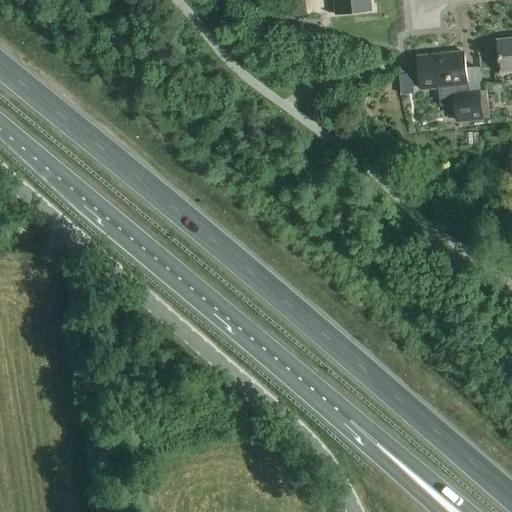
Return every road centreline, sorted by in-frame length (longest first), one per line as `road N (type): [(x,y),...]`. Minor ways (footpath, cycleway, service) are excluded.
road 1 (trunk): [(511,499),(0,68)]
road 2 (unclassified): [(352,511),(307,439),(0,173)]
road 3 (trunk): [(0,123),(350,414)]
road 4 (trunk): [(350,414),(468,511)]
road 5 (trunk): [(350,414),(367,450),(436,511)]
